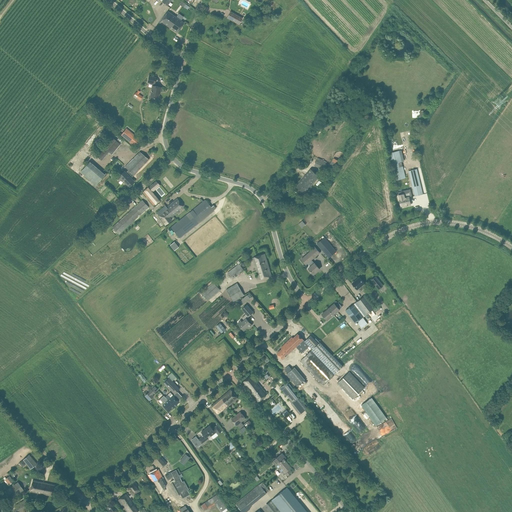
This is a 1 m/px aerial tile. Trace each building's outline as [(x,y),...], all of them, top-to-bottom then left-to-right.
[(160,21),(168,27),(175,17),(167,11),(160,21)] [(230,12),(226,18),(238,25),(242,19),(230,12)] [(175,17),(168,27),(176,33),(183,23),(175,17)] [(156,77),(149,76),(147,82),(153,83),(150,97),(158,99),(160,87),(156,86),(156,84),(155,84),(156,77)] [(342,141),(350,129),(345,125),(337,137),(342,141)] [(137,137),(136,138),(134,136),(135,136),(129,132),(127,135),(123,132),(121,135),(135,146),(141,137),(139,136),(137,138),(137,137)] [(120,144),(110,136),(96,154),(95,153),(94,154),(101,161),(109,152),(112,154),(120,144)] [(389,153),(395,180),(405,178),(398,151),(389,153)] [(133,160),(126,167),(127,167),(130,171),(133,168),(133,169),(133,168),(135,166),(135,167),(135,166),(138,169),(134,173),(135,175),(137,177),(138,178),(146,170),(147,171),(148,170),(147,169),(149,167),(147,166),(144,163),(144,164),(143,164),(142,165),(139,162),(140,161),(139,161),(138,159),(136,158),(134,160),(134,161),(133,160)] [(317,158),(314,166),(323,170),(326,163),(325,162),(326,161),(317,158)] [(338,161),(333,158),(329,166),(334,169),(338,161)] [(80,172),(96,186),(105,175),(89,161),(80,172)] [(309,186),(310,187),(319,176),(310,169),(296,186),(304,193),(309,186)] [(415,196),(423,194),(417,169),(409,171),(415,196)] [(117,176),(128,188),(135,181),(123,170),(117,176)] [(148,188),(143,192),(150,201),(154,205),(155,204),(159,201),(155,196),(152,192),(148,188)] [(410,197),(409,192),(399,195),(401,207),(406,206),(405,205),(410,203),(409,197),(410,197)] [(166,207),(173,216),(177,213),(176,212),(183,206),(177,199),(167,207),(166,207)] [(112,227),(119,235),(149,207),(142,200),(141,200),(137,203),(137,204),(112,227)] [(214,210),(205,200),(171,228),(179,238),(214,210)] [(170,218),(173,216),(166,207),(167,207),(165,206),(156,213),(165,224),(171,220),(170,218)] [(336,251),(324,237),(317,244),(329,258),(336,251)] [(174,241),(169,245),(174,250),(178,247),(174,241)] [(311,266),(308,268),(313,274),(320,269),(315,263),(314,263),(311,260),(320,253),(314,246),(310,249),(311,251),(301,259),(306,265),(308,263),(311,266)] [(260,279),(271,275),(265,254),(253,257),(260,279)] [(228,272),(233,279),(244,270),(239,264),(240,263),(238,261),(236,262),(238,264),(228,272)] [(352,283),(357,289),(364,283),(359,277),(352,283)] [(371,280),(379,289),(383,286),(375,277),(371,280)] [(201,292),(208,301),(221,290),(213,282),(201,292)] [(226,289),(233,302),(244,295),(237,283),(226,289)] [(240,301),(243,304),(249,298),(247,295),(240,301)] [(365,296),(357,301),(367,314),(373,309),(376,312),(381,308),(379,305),(374,308),(365,296)] [(354,304),(346,310),(349,314),(355,323),(357,322),(357,321),(363,317),(367,314),(357,301),(354,304)] [(327,320),(339,310),(339,309),(342,307),(339,303),(336,306),(334,304),(322,314),(327,320)] [(241,320),(238,323),(244,330),(249,326),(249,327),(252,325),(246,318),(253,312),(247,305),(242,309),(246,314),(242,318),(244,320),(242,322),(241,320)] [(216,326),(222,333),(225,329),(220,323),(216,326)] [(282,349),(277,354),(282,359),(296,347),(302,353),(309,346),(298,334),(293,338),(292,337),(281,348),(282,349)] [(343,366),(320,342),(300,361),(323,386),(343,366)] [(305,379),(295,367),(292,369),(289,365),(284,369),(288,373),(287,374),(297,386),(305,379)] [(337,383),(352,399),(364,388),(349,372),(337,383)] [(171,373),(167,377),(168,378),(171,381),(176,377),(171,373)] [(251,375),(242,383),(251,393),(258,402),(267,394),(257,380),(256,381),(254,378),(251,375)] [(171,381),(168,378),(164,382),(175,394),(179,389),(171,381)] [(292,403),(299,398),(287,383),(280,388),(292,403)] [(158,389),(155,386),(144,396),(149,401),(154,397),(152,395),(158,389)] [(231,389),(221,397),(228,406),(238,398),(231,389)] [(167,395),(165,397),(168,400),(173,407),(179,402),(178,401),(182,397),(178,393),(174,397),(173,395),(170,392),(167,395)] [(228,406),(221,397),(212,406),(219,414),(228,406)] [(376,426),(386,418),(371,398),(361,405),(376,426)] [(168,400),(162,405),(165,408),(168,412),(173,407),(168,400)] [(236,415),(241,422),(246,418),(241,412),(236,415)] [(241,422),(236,415),(231,419),(236,426),(241,422)] [(199,440),(194,444),(197,447),(202,444),(207,439),(208,439),(207,437),(210,434),(211,436),(217,432),(218,434),(222,431),(217,425),(213,428),(210,425),(201,432),(204,435),(199,439),(199,440)] [(158,453),(152,459),(161,468),(167,463),(161,457),(158,453)] [(286,458),(282,453),(274,460),(276,463),(275,464),(276,465),(278,464),(278,463),(284,459),(286,458)] [(184,465),(190,458),(185,454),(179,461),(184,465)] [(23,460),(31,469),(37,464),(29,455),(23,460)] [(278,464),(276,465),(276,466),(282,473),(284,471),(285,472),(284,473),(287,476),(292,472),(289,469),(291,467),(284,459),(278,463),(278,464)] [(152,482),(162,476),(158,469),(148,475),(152,482)] [(175,481),(170,484),(177,496),(180,494),(182,499),(190,494),(187,490),(189,489),(187,487),(184,489),(180,483),(182,482),(176,470),(171,473),(175,481)] [(9,485),(13,482),(9,476),(5,479),(9,485)] [(162,476),(152,482),(159,493),(164,491),(162,486),(166,485),(162,476)] [(44,483),(33,480),(30,491),(42,494),(44,483)] [(134,481),(126,488),(132,494),(129,496),(130,498),(133,496),(140,490),(138,487),(139,487),(134,481)] [(262,482),(259,484),(266,493),(269,491),(262,482)] [(55,485),(44,483),(42,494),(53,496),(55,485)] [(20,492),(15,484),(1,494),(6,502),(20,492)] [(245,511),(249,509),(248,507),(266,493),(259,484),(235,504),(241,511),(245,511)] [(271,500),(280,511),(307,511),(287,487),(271,500)] [(127,493),(118,500),(124,508),(127,506),(127,505),(131,502),(130,501),(132,500),(130,498),(129,496),(127,493)] [(221,511),(230,511),(217,494),(200,506),(204,511),(208,508),(209,509),(215,504),(220,511),(221,511)] [(136,511),(139,510),(132,500),(130,501),(131,502),(127,505),(127,506),(124,508),(126,511),(136,511)] [(25,501),(12,508),(14,511),(17,511),(28,506),(25,501)] [(115,511),(116,511),(111,503),(105,506),(109,511),(115,511)]
